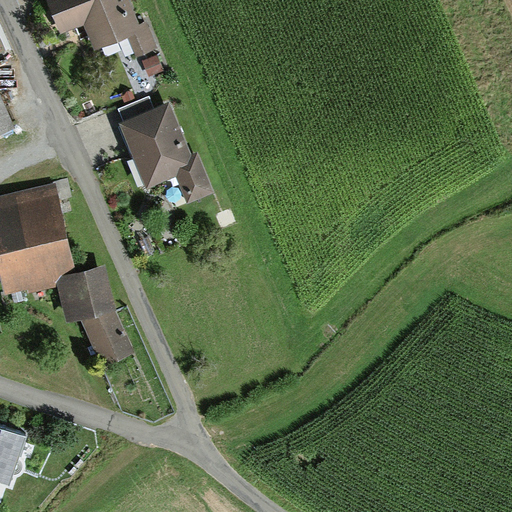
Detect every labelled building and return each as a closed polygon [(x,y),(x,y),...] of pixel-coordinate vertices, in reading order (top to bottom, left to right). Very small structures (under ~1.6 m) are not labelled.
[(43,0),(40,2),(57,37),(89,22),(102,49),(128,36),(136,53),(154,45),(132,0),(43,0)] [(152,56),(140,63),(146,75),(158,69),(152,56)] [(0,126),(15,120),(0,86),(0,126)] [(124,124),(147,179),(173,168),(185,197),(213,186),(197,148),(185,153),(166,107),(124,124)] [(106,359),(129,349),(112,302),(103,262),(76,266),(56,188),(0,200),(0,277),(9,275),(13,289),(65,278),(76,313),(87,313),(106,359)] [(31,433),(0,422),(0,485),(12,490),(31,433)]
